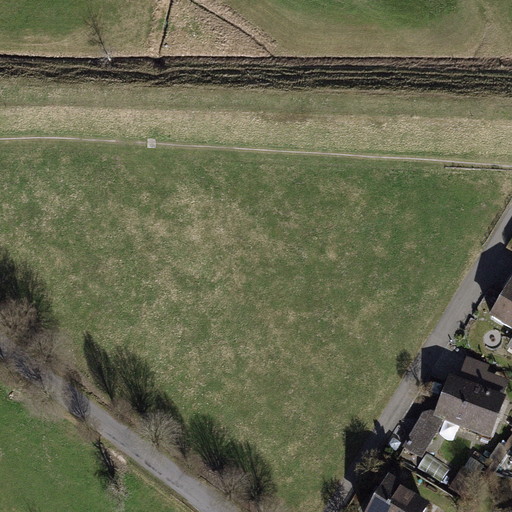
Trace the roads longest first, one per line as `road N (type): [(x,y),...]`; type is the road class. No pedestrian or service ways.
road 1 (residential): [(334,511),(511,218)]
road 2 (residential): [(219,511),(0,345)]
